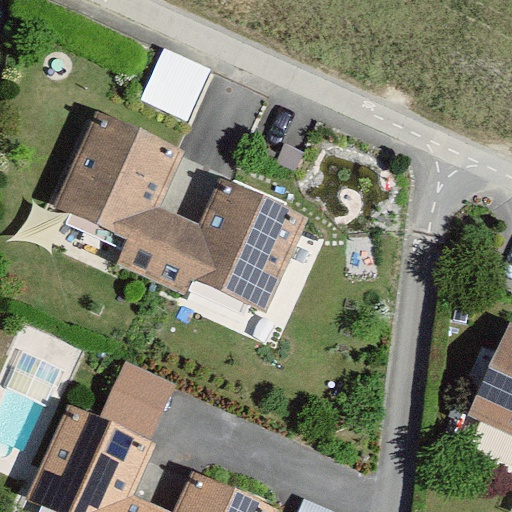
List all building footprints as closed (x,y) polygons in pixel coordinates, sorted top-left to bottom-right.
[(212,85),(162,62),(137,116),(188,139),(212,85)] [(262,328),(304,239),(219,199),(195,250),(156,232),(184,172),(94,130),(51,223),(125,257),(114,283),(181,314),(190,295),(262,328)] [(511,345),(506,343),(468,430),(511,449),(511,345)] [(122,377),(100,427),(146,448),(169,398),(122,377)] [(159,462),(65,420),(24,511),(230,511),(187,493),(178,511),(145,511),(138,509),(159,462)]
